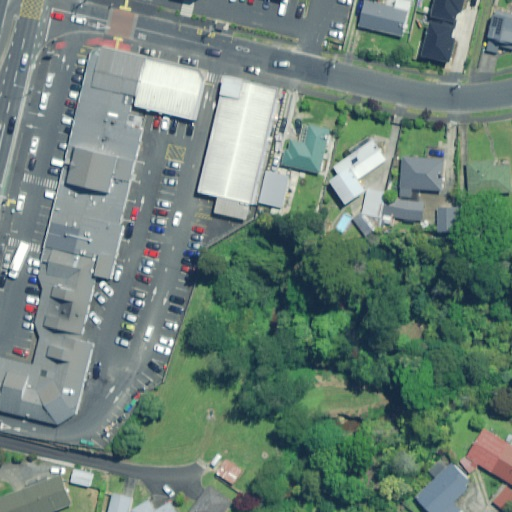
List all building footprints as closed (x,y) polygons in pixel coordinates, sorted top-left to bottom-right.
[(411,3),(399,0),(388,0),(387,6),(366,1),(359,28),(403,38),(411,3)] [(511,15),(496,12),(490,40),(487,51),(498,54),(499,47),(511,49),(511,15)] [(202,68),(103,46),(96,47),(93,53),(40,276),(44,289),(37,322),(42,337),(35,364),(3,356),(0,369),(0,410),(61,425),(79,415),(95,343),(83,340),(84,333),(98,275),(113,278),(144,129),(128,125),(133,103),(197,119),(207,76),(202,68)] [(200,191),(255,203),(282,89),(227,77),(200,191)] [(322,173),(333,129),(313,124),(308,144),(290,139),(284,164),(322,173)] [(389,160),(375,140),(337,166),(343,174),(335,180),(350,203),(370,189),(362,178),(389,160)] [(446,159),(406,156),(403,195),(414,196),(415,188),(444,190),(446,159)] [(511,164),(497,165),(496,161),(469,162),(471,196),(511,194),(511,164)] [(289,178),(266,173),(258,204),(281,209),(289,178)] [(355,218),(368,236),(382,226),(384,213),(388,195),(389,191),(370,187),(370,189),(365,211),(355,218)] [(410,200),(388,195),(384,213),(407,219),(426,221),(427,202),(410,200)] [(462,212),(438,211),(438,233),(461,234),(462,212)] [(458,465),(473,475),(479,465),(511,485),(511,447),(481,428),(458,465)] [(240,472),(223,461),(214,475),(231,486),(240,472)] [(448,468),(441,461),(429,472),(436,480),(416,499),(428,511),(461,511),(454,504),(469,490),(465,486),(470,482),(453,464),(448,468)] [(92,475),(73,470),(70,484),(89,488),(92,475)] [(58,511),(71,508),(60,478),(0,499),(0,511),(58,511)] [(226,511),(232,504),(225,499),(228,494),(213,483),(192,511),(226,511)] [(509,511),(511,508),(511,492),(505,487),(493,504),(504,511),(509,511)] [(127,511),(130,500),(112,496),(108,511),(127,511)] [(156,511),(154,511),(149,502),(131,511),(173,511),(169,505),(156,511)]
